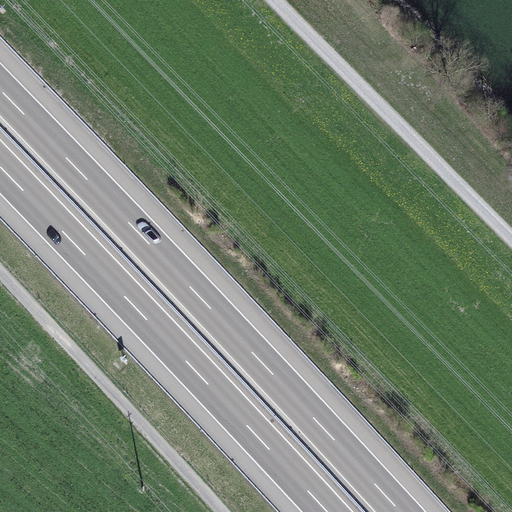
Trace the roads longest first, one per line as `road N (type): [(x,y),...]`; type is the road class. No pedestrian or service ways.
road 1 (motorway): [(401,511),(0,88)]
road 2 (motorway): [(0,168),(326,511)]
road 3 (track): [(511,240),(274,0)]
road 4 (track): [(217,511),(0,272)]
